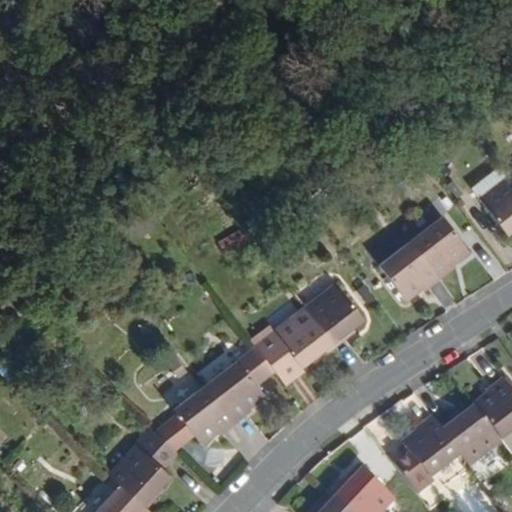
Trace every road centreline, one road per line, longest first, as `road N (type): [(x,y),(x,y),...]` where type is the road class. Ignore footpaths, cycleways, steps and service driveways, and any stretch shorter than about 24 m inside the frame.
road 1 (residential): [(229,511),(313,429),(511,294)]
road 2 (track): [(214,0),(0,143)]
